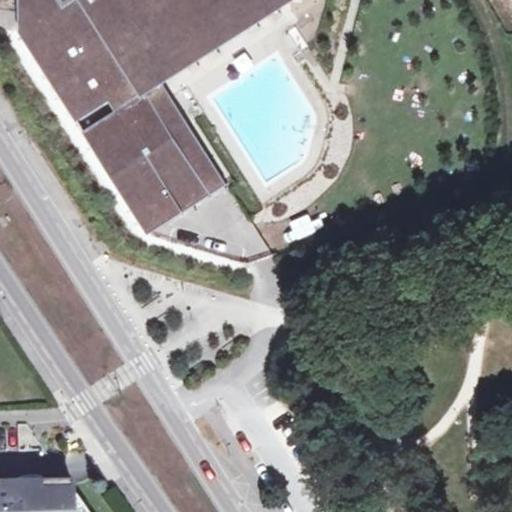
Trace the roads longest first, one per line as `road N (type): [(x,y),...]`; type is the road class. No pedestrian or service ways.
road 1 (secondary): [(234,511),(0,147)]
road 2 (secondary): [(0,273),(163,511)]
